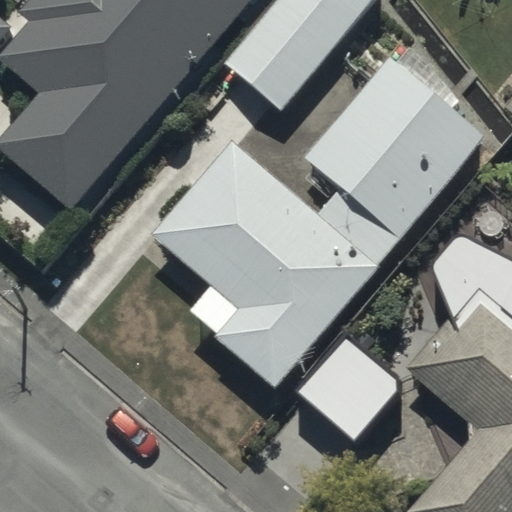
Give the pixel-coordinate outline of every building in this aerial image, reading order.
[(0,147),(0,153),(74,215),(254,0),(31,0),(20,15),(31,24),(0,60),(0,62),(42,98),(0,147)] [(280,0),(226,67),(283,113),(374,0),(280,0)] [(0,47),(14,30),(0,18),(0,47)] [(344,193),(401,241),(486,142),(391,61),(306,161),(344,193)] [(234,145),(153,239),(213,290),(241,314),(220,339),(217,341),(278,393),(382,271),(378,268),(321,219),(234,145)] [(378,268),(401,241),(344,193),(321,219),(378,268)] [(414,511),(511,511),(511,263),(470,241),(466,240),(462,240),(459,241),(455,243),(437,265),(435,269),(435,272),(436,277),(454,320),(408,374),(470,426),(471,445),(414,511)] [(220,339),(241,314),(213,290),(192,315),(220,339)] [(349,339),(299,397),(357,446),(400,397),(400,382),(349,339)]
